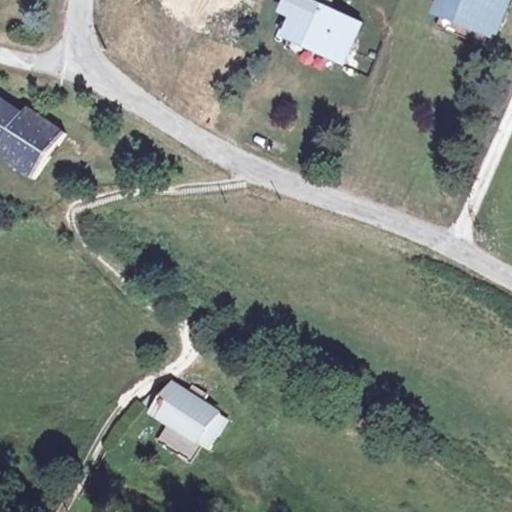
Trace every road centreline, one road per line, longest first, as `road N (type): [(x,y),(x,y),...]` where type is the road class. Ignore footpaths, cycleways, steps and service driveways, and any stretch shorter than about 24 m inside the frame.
road 1 (unclassified): [(511,280),(262,176),(107,90),(75,58),(83,0)]
road 2 (track): [(69,221),(190,343),(175,374),(116,415),(55,511)]
